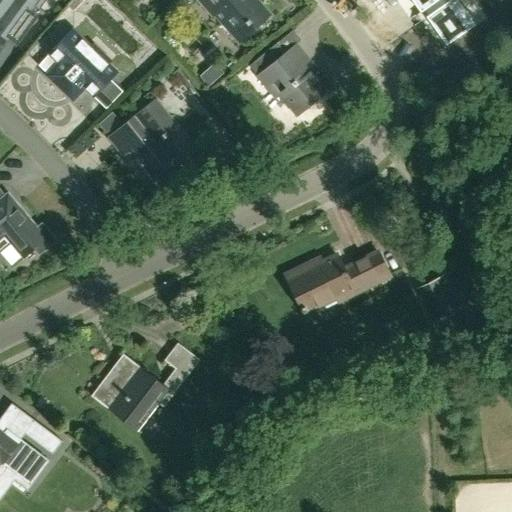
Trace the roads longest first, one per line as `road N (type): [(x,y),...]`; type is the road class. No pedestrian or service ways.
road 1 (residential): [(129,272),(360,163),(379,145),(390,91),(332,0)]
road 2 (residential): [(129,272),(94,216),(0,115)]
road 3 (residential): [(0,339),(129,272)]
